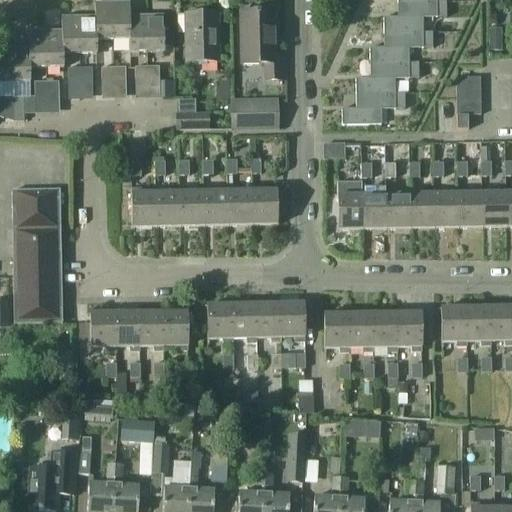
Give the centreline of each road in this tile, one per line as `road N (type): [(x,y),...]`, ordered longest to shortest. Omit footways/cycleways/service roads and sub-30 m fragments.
road 1 (residential): [(305,276),(90,273),(87,128)]
road 2 (residential): [(305,276),(303,0)]
road 3 (residential): [(511,279),(305,276)]
